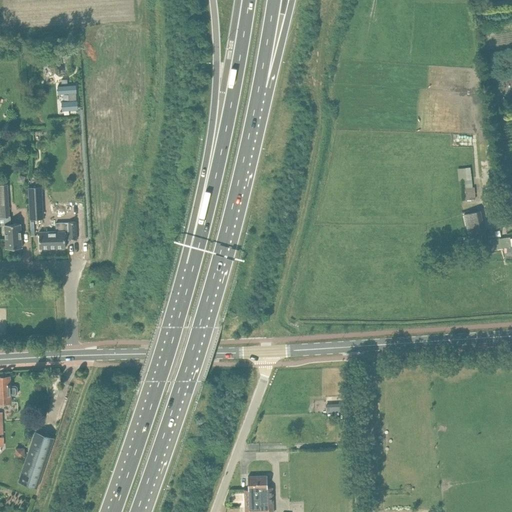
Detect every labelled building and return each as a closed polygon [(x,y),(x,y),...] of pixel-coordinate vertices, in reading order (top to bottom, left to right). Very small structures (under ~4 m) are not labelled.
[(75,85),(58,86),(58,94),(68,93),(69,101),(62,101),(62,111),(77,109),(75,85)] [(467,199),(475,198),(472,166),(459,168),(460,180),(464,179),(467,199)] [(6,184),(0,183),(0,216),(9,216),(6,184)] [(41,187),(28,187),(30,219),(43,218),(41,187)] [(467,230),(482,227),(478,210),(463,213),(467,230)] [(40,248),(55,248),(66,247),(65,239),(77,239),(77,229),(76,221),(68,222),(68,223),(55,223),(55,231),(39,232),(39,238),(40,248)] [(5,224),(6,238),(6,248),(22,247),(20,223),(5,224)] [(492,248),(511,246),(510,237),(488,239),(471,243),(474,252),(492,248)] [(0,402),(10,402),(10,395),(16,395),(18,393),(17,387),(15,385),(10,385),(9,376),(0,376),(0,402)] [(35,431),(18,481),(38,488),(55,438),(35,431)] [(24,447),(15,447),(16,457),(25,456),(24,447)] [(267,475),(248,476),(248,487),(258,486),(258,494),(260,494),(261,508),(259,508),(258,511),(272,511),(272,487),(268,487),(267,475)] [(248,487),(248,489),(245,489),(245,511),(258,511),(259,508),(261,508),(260,494),(258,494),(258,486),(248,487)]
